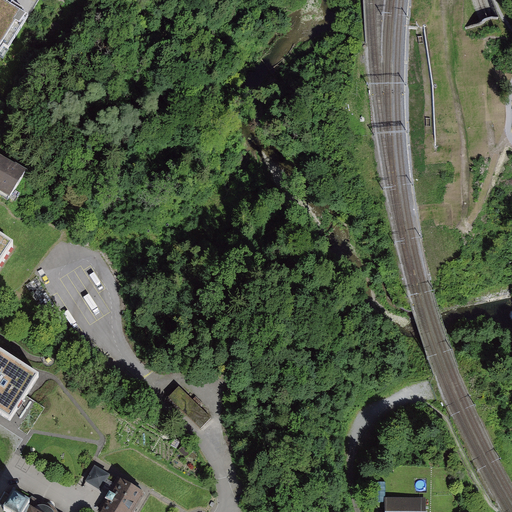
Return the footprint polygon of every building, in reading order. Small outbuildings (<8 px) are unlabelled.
[(0,56),(18,30),(21,32),(29,20),(1,2),(0,3),(0,56)] [(30,174),(0,155),(0,189),(15,198),(30,174)] [(0,269),(13,250),(0,241),(0,269)] [(39,374),(0,350),(0,413),(11,420),(39,374)] [(211,417),(179,386),(169,397),(201,427),(211,417)] [(111,477),(96,468),(88,483),(103,492),(111,477)] [(138,511),(148,494),(120,479),(101,511),(138,511)] [(63,511),(24,490),(16,505),(26,511),(25,511),(63,511)] [(428,511),(429,498),(386,498),(386,511),(428,511)]
